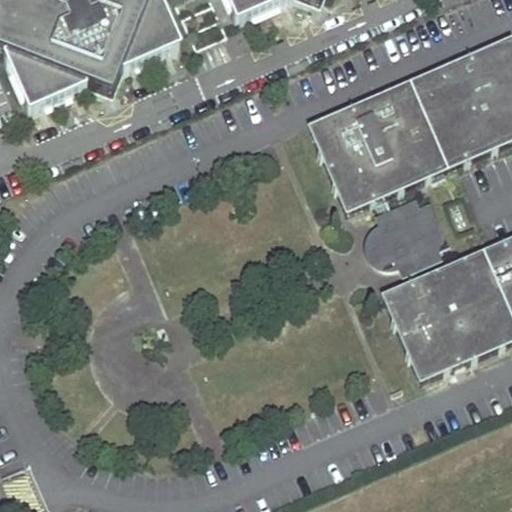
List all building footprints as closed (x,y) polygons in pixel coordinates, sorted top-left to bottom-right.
[(94,0),(86,4),(89,12),(64,24),(60,16),(52,19),(0,2),(0,61),(9,65),(32,118),(37,116),(39,120),(93,96),(109,101),(105,93),(102,92),(105,85),(111,87),(114,80),(122,82),(120,87),(123,95),(129,80),(181,57),(180,53),(184,51),(162,0),(178,0),(204,56),(234,43),(214,0),(228,0),(241,27),(245,25),(247,29),(296,7),(313,13),(310,6),(305,4),(306,0),(323,0),(324,0),(326,8),(329,0),(94,0)] [(306,0),(305,4),(310,6),(313,13),(326,8),(324,0),(323,0),(306,0)] [(86,4),(60,16),(64,24),(89,12),(86,4)] [(511,63),(507,53),(308,140),(344,223),(374,211),(380,225),(377,227),(380,236),(375,238),(370,248),(374,250),(372,255),(377,267),(383,268),(381,272),(389,275),(396,272),(400,281),(405,279),(410,293),(381,306),(419,390),(511,348),(511,249),(422,288),(415,274),(437,265),(434,255),(444,250),(428,215),(420,219),(415,210),(392,219),(385,206),(511,149),(511,63)] [(105,93),(109,101),(123,95),(120,87),(122,82),(114,80),(111,87),(105,85),(102,92),(105,93)]
